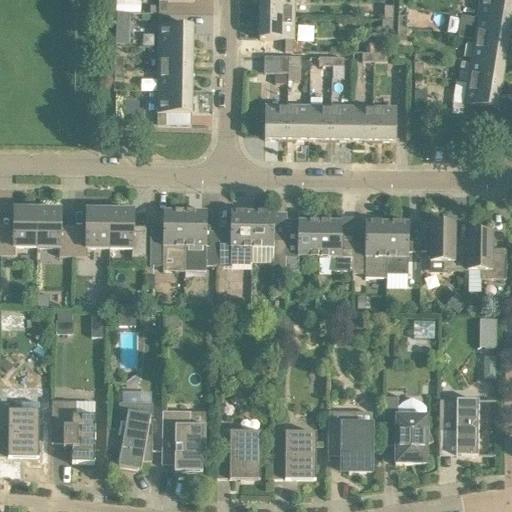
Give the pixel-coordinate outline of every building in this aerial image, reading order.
[(192,0),(158,0),(158,16),(167,16),(167,4),(193,4),(192,0)] [(294,20),(293,0),(259,0),(259,20),(294,20)] [(480,0),(477,20),(511,25),(511,19),(511,3),(491,0),(480,0)] [(158,16),(158,7),(150,7),(150,15),(158,16)] [(393,21),(393,9),(384,9),(384,21),(393,21)] [(158,50),(192,51),(193,28),(167,28),(167,16),(158,16),(158,50)] [(397,31),(406,31),(406,18),(397,18),(397,31)] [(511,25),(477,20),(461,18),(457,39),(474,42),(508,47),(511,25)] [(284,42),(284,55),(293,55),(294,20),(259,20),(259,42),(284,42)] [(406,31),(397,31),(397,44),(406,44),(406,31)] [(116,47),(128,47),(128,35),(116,35),(116,47)] [(474,42),(470,63),(504,69),(508,47),(474,42)] [(348,55),(359,55),(359,46),(348,46),(348,55)] [(365,46),(359,46),(359,55),(359,56),(362,56),(368,56),(368,51),(365,51),(365,46)] [(368,51),(368,56),(374,56),(376,56),(376,48),(368,48),(368,51)] [(192,72),(192,51),(158,50),(157,72),(192,72)] [(374,65),(374,56),(368,56),(362,56),(361,65),(374,65)] [(374,65),(383,65),(387,65),(387,56),(376,56),(374,56),(374,65)] [(114,71),(123,71),(123,59),(114,59),(114,71)] [(263,59),(263,76),(287,76),(288,68),(288,60),(263,59)] [(288,60),(288,68),(300,69),(300,60),(288,60)] [(331,69),(331,60),(318,60),(318,69),(331,69)] [(331,60),(331,69),(343,69),(344,60),(331,60)] [(470,63),(467,85),(501,91),(504,69),(470,63)] [(414,78),(423,78),(423,65),(414,65),(414,78)] [(125,69),(124,81),(147,82),(147,70),(125,69)] [(123,71),(114,71),(114,84),(123,84),(123,71)] [(191,94),(192,72),(157,72),(157,94),(191,94)] [(274,86),(285,86),(285,78),(274,78),(274,86)] [(498,111),(501,91),(467,85),(461,119),(493,124),(495,110),(498,111)] [(191,116),(191,94),(157,94),(157,128),(165,129),(166,116),(191,116)] [(286,143),(286,109),(264,108),(264,143),(286,143)] [(308,143),(308,109),(286,109),(286,143),(308,143)] [(330,144),(330,109),(308,109),(308,143),(330,144)] [(352,144),(352,110),(330,109),(330,144),(352,144)] [(374,144),(374,110),(352,110),(352,144),(374,144)] [(374,110),(374,144),(396,145),(396,110),(374,110)] [(1,233),(1,259),(15,259),(15,250),(37,250),(37,212),(14,212),(13,233),(1,233)] [(37,212),(37,250),(59,251),(59,259),(73,260),(73,234),(60,234),(61,212),(37,212)] [(73,234),(73,260),(87,260),(87,251),(109,252),(110,213),(86,213),(86,234),(73,234)] [(133,214),(110,213),(109,252),(132,252),(132,260),(146,261),(146,235),(133,235),(133,214)] [(149,233),(149,268),(162,268),(162,274),(184,274),(184,249),(185,214),(163,214),(163,233),(149,233)] [(185,214),(184,249),(205,249),(205,269),(218,269),(218,234),(206,234),(206,215),(185,214)] [(251,266),(251,250),(252,215),(230,215),(230,234),(218,234),(218,269),(230,269),(230,266),(251,266)] [(284,281),(285,253),(285,243),(273,243),(274,216),(252,215),(251,250),(273,250),(272,299),(284,299),(284,281)] [(285,243),(285,253),(284,281),(298,281),(298,259),(319,259),(319,224),(298,224),(297,243),(285,243)] [(352,276),(353,254),(353,244),(341,244),(341,225),(319,224),(319,259),(330,259),(330,274),(351,274),(352,276)] [(353,244),(353,254),(352,276),(364,276),(364,281),(386,281),(386,277),(387,225),(365,225),(365,244),(353,244)] [(408,245),(408,226),(387,225),(386,277),(407,277),(408,255),(420,255),(420,245),(408,245)] [(467,274),(468,248),(454,248),(455,226),(431,226),(430,245),(426,245),(426,260),(430,260),(430,264),(443,264),(443,273),(467,274)] [(480,273),(480,282),(505,283),(506,257),(492,257),(492,235),(468,235),(468,248),(467,274),(468,274),(468,273),(480,273)] [(467,305),(458,297),(448,307),(458,316),(467,305)] [(36,302),(36,311),(47,311),(48,303),(36,302)] [(117,325),(117,329),(135,330),(135,317),(117,317),(117,325)] [(104,318),(91,318),(91,340),(104,340),(104,318)] [(178,332),(178,319),(165,319),(165,332),(178,332)] [(293,334),(293,319),(278,319),(278,334),(293,334)] [(369,341),(381,335),(375,322),(363,328),(369,341)] [(479,351),(496,351),(496,323),(479,323),(479,351)] [(73,324),(55,324),(55,337),(73,338),(73,324)] [(434,341),(434,324),(413,324),(413,341),(434,341)] [(0,362),(0,369),(6,375),(14,367),(5,358),(0,362)] [(427,419),(397,419),(397,401),(384,401),(383,448),(395,449),(395,467),(426,468),(427,447),(433,445),(427,430),(427,419)] [(477,460),(478,404),(439,403),(438,459),(477,460)] [(75,405),(51,404),(51,447),(63,447),(63,451),(72,451),(71,466),(94,466),(95,418),(75,418),(75,405)] [(21,409),(0,409),(0,460),(38,461),(38,405),(21,405),(21,409)] [(106,453),(120,455),(118,470),(140,474),(142,464),(151,465),(152,407),(118,406),(120,420),(115,420),(115,433),(106,432),(106,453)] [(202,475),(202,458),(205,458),(205,429),(190,429),(190,415),(162,414),(161,469),(174,469),(174,475),(202,475)] [(371,476),(371,416),(328,415),(328,464),(348,464),(348,477),(350,477),(350,476),(371,476)] [(242,431),(217,431),(216,482),(259,482),(259,447),(242,446),(242,431)] [(314,483),(315,447),(298,447),(298,432),(272,431),(272,482),(314,483)]
